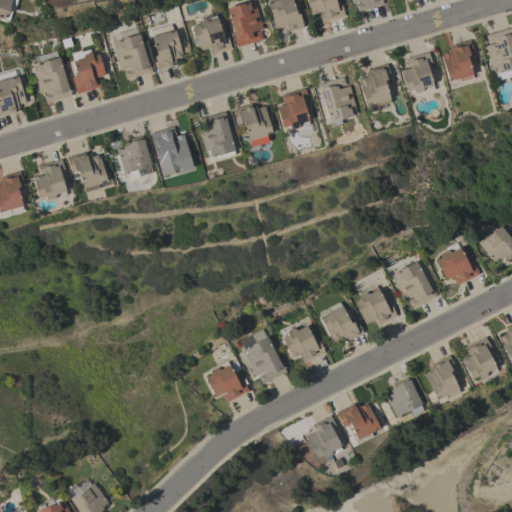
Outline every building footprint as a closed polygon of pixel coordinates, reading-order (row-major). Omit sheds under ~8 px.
[(15,0),(12,11),(11,11),(8,20),(3,18),(3,19),(0,18),(0,0),(15,0)] [(288,31),(287,29),(283,30),(282,28),(275,30),(266,2),(268,2),(268,4),(273,3),(272,1),(275,0),(291,0),(296,14),(298,13),(302,27),(288,31)] [(339,0),(344,15),(321,22),(318,13),(322,12),(322,11),(310,15),(309,12),(310,12),(306,0),(339,0)] [(357,12),(354,4),(360,2),(359,0),(351,3),(350,0),(381,0),(383,4),(357,12)] [(236,47),(234,39),(235,39),(226,8),(243,3),(244,5),(247,4),(247,2),(248,1),(249,3),(254,1),(258,16),(259,16),(262,28),(253,31),(253,33),(260,31),(262,39),(236,47)] [(212,54),(211,50),(210,50),(209,47),(198,51),(191,27),(197,25),(196,21),(203,19),(202,18),(215,14),(221,34),(226,32),(230,48),(212,54)] [(149,30),(169,24),(170,26),(171,26),(172,30),(174,30),(182,56),(174,58),(175,62),(171,63),(172,66),(157,70),(153,56),(156,55),(150,36),(151,36),(150,32),(149,30)] [(114,34),(135,28),(137,34),(139,33),(146,57),(147,57),(152,71),(125,80),(123,71),(129,69),(128,67),(119,70),(116,60),(117,60),(113,49),(114,48),(112,42),(116,41),(116,40),(114,34)] [(510,28),(511,35),(511,72),(511,73),(511,76),(495,81),(492,68),(491,68),(488,56),(487,56),(484,46),(495,42),(495,40),(487,42),(484,35),(510,28)] [(469,40),(473,55),(468,56),(468,55),(466,56),(471,74),(472,78),(459,82),(457,78),(448,81),(440,55),(442,54),(441,54),(448,52),(447,49),(451,48),(450,45),(469,40)] [(69,53),(80,50),(81,51),(88,49),(89,52),(91,52),(92,56),(99,54),(104,75),(93,78),(93,80),(98,78),(100,86),(76,94),(71,78),(76,76),(72,61),(69,53)] [(45,103),(43,95),(48,93),(48,91),(39,94),(36,84),(36,83),(33,72),(34,72),(32,66),(37,64),(35,57),(55,51),(57,57),(58,57),(65,80),(66,80),(71,95),(45,103)] [(433,92),(421,96),(420,91),(413,93),(412,90),(406,92),(400,72),(399,70),(412,67),(411,66),(407,68),(404,58),(428,52),(432,68),(428,70),(432,84),(431,84),(432,88),(431,88),(433,92)] [(367,112),(365,105),(357,79),(359,79),(359,78),(365,76),(364,74),(368,72),(367,70),(386,64),(391,79),(386,81),(385,79),(382,80),(389,102),(376,106),(377,109),(367,112)] [(16,76),(17,76),(25,102),(17,104),(18,108),(14,109),(15,112),(0,115),(0,73),(13,70),(15,77),(16,76)] [(354,107),(355,114),(351,115),(351,116),(349,116),(346,116),(346,117),(340,119),(341,123),(331,125),(330,122),(329,122),(322,98),(320,99),(316,84),(343,77),(345,85),(339,86),(339,88),(349,86),(354,107)] [(289,129),(288,126),(282,127),(276,107),(287,103),(287,102),(282,103),(279,95),(304,88),(309,104),(304,105),(308,120),(307,120),(311,131),(297,135),(295,128),(289,129)] [(250,104),(251,106),(255,105),(256,108),(264,106),(271,133),(261,136),(262,139),(249,143),(249,140),(248,140),(243,122),(240,122),(240,123),(236,125),(232,109),(250,104)] [(224,111),(228,127),(227,127),(234,150),(232,150),(234,154),(214,160),(213,156),(211,156),(211,155),(207,157),(205,151),(201,140),(198,129),(209,126),(208,124),(200,126),(198,119),(224,111)] [(178,170),(164,174),(163,167),(164,166),(163,163),(162,163),(161,157),(158,158),(157,154),(159,153),(158,149),(154,150),(149,133),(172,126),(175,135),(171,136),(171,137),(183,134),(183,137),(188,155),(181,157),(182,160),(176,162),(176,163),(178,170)] [(116,150),(120,148),(120,149),(123,149),(122,146),(127,145),(126,143),(129,143),(128,139),(140,135),(142,139),(150,165),(149,165),(150,170),(143,172),(144,176),(129,180),(127,173),(123,174),(116,150)] [(85,152),(86,154),(89,153),(90,156),(97,155),(98,155),(106,180),(105,181),(106,185),(84,191),(83,187),(82,188),(77,170),(75,170),(75,171),(70,173),(66,157),(85,152)] [(61,159),(65,175),(61,177),(66,195),(46,200),(45,196),(39,198),(34,180),(33,181),(32,178),(44,174),(43,173),(40,174),(37,165),(61,159)] [(23,186),(19,188),(19,187),(17,187),(23,209),(9,213),(8,210),(4,211),(4,210),(0,211),(0,179),(1,179),(0,177),(19,171),(23,186)] [(477,242),(481,239),(481,240),(500,226),(511,241),(511,256),(507,260),(505,257),(505,258),(504,257),(499,260),(498,258),(492,262),(477,242)] [(445,247),(455,242),(458,248),(459,247),(466,262),(471,259),(478,274),(456,286),(452,278),(456,276),(455,274),(445,280),(435,260),(441,257),(439,254),(446,250),(446,251),(445,247)] [(407,301),(413,298),(412,296),(404,300),(393,281),(394,280),(391,275),(395,273),(395,271),(415,261),(427,283),(428,283),(435,296),(411,309),(407,301)] [(379,325),(377,321),(376,322),(375,319),(365,324),(353,302),(359,299),(358,295),(375,286),(384,303),(388,300),(396,316),(379,325)] [(362,333),(345,341),(344,339),(340,341),(339,338),(331,342),(319,317),(328,312),(327,309),(339,303),(349,322),(355,319),(362,333)] [(511,360),(509,362),(497,337),(499,337),(498,336),(505,333),(503,330),(507,329),(505,326),(511,322),(511,360)] [(287,335),(286,331),(292,328),(295,329),(296,330),(305,325),(312,339),(316,337),(324,352),(302,363),(298,355),(302,354),(301,352),(291,358),(289,355),(290,355),(281,338),(287,335)] [(266,337),(277,358),(278,358),(285,372),(261,384),(258,377),(263,374),(262,372),(253,376),(249,367),(244,356),(241,350),(243,349),(239,340),(251,334),(260,329),(265,337),(266,337)] [(484,337),(492,352),(487,354),(496,371),(478,380),(476,376),(470,379),(460,360),(471,355),(470,353),(466,355),(463,348),(484,337)] [(422,375),(430,371),(428,368),(430,367),(429,364),(448,355),(455,369),(451,372),(450,370),(448,371),(458,392),(446,398),(444,395),(440,397),(436,399),(435,400),(422,375)] [(204,377),(211,374),(209,371),(226,362),(235,379),(240,376),(248,391),(225,403),(221,396),(225,393),(224,391),(214,397),(204,377)] [(383,395),(388,393),(388,394),(390,393),(389,390),(394,388),(393,387),(394,386),(392,383),(405,377),(406,380),(408,379),(410,383),(420,404),(419,405),(421,408),(413,412),(411,409),(399,415),(400,416),(395,418),(383,395)] [(354,406),(357,404),(358,407),(366,403),(379,428),(378,429),(377,428),(373,430),(373,431),(369,433),(371,436),(358,443),(357,439),(356,439),(348,423),(342,426),(335,412),(352,403),(354,406)] [(304,436),(314,431),(312,427),(313,427),(312,424),(329,415),(337,431),(332,433),(341,450),(329,455),(332,461),(326,465),(321,455),(315,458),(304,436)] [(64,491),(74,483),(77,488),(85,481),(89,485),(92,482),(93,483),(93,484),(107,503),(101,507),(103,509),(99,511),(78,511),(70,501),(71,500),(64,491)] [(36,511),(62,499),(65,506),(65,505),(68,511),(36,511)]
